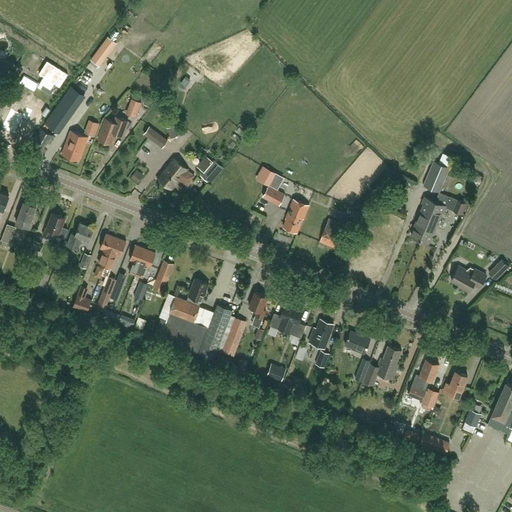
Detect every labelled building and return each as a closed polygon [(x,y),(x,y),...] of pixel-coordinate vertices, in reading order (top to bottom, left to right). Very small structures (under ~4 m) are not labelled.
[(114,42),(108,37),(91,60),(99,66),(103,61),(101,60),(114,42)] [(0,58),(0,80),(2,82),(11,64),(0,58)] [(182,84),(190,92),(204,77),(193,67),(188,72),(191,74),(182,84)] [(67,70),(64,75),(73,79),(75,74),(67,70)] [(52,112),(65,121),(84,95),(71,86),(52,112)] [(76,124),(91,130),(103,102),(88,96),(76,124)] [(139,117),(144,102),(133,98),(128,113),(139,117)] [(11,108),(1,128),(14,135),(22,118),(28,121),(33,110),(27,107),(23,114),(11,108)] [(128,120),(116,116),(114,121),(106,118),(98,138),(111,143),(115,133),(122,135),(128,120)] [(171,138),(177,136),(173,125),(167,127),(171,138)] [(162,147),(167,139),(148,126),(143,133),(162,147)] [(49,143),(54,135),(40,127),(27,148),(41,156),(46,148),(44,147),(47,142),(49,143)] [(79,160),(88,136),(71,130),(62,153),(79,160)] [(443,160),(449,163),(453,156),(446,153),(443,160)] [(188,169),(173,156),(166,165),(167,165),(163,170),(157,177),(172,189),(180,180),(186,185),(194,174),(188,169)] [(210,183),(224,167),(215,159),(201,175),(210,183)] [(447,174),(450,167),(433,159),(423,185),(435,190),(439,192),(447,174)] [(138,170),(133,179),(141,183),(146,174),(138,170)] [(279,186),(288,191),(292,183),(283,178),(279,186)] [(285,193),(269,185),(263,195),(279,204),(285,193)] [(0,207),(4,209),(9,195),(0,191),(0,207)] [(435,201),(420,238),(428,242),(441,211),(443,211),(445,206),(450,196),(439,192),(435,201)] [(411,235),(420,238),(435,201),(425,196),(422,203),(424,203),(420,212),(419,213),(418,215),(419,216),(411,235)] [(453,209),(457,200),(450,196),(445,206),(453,209)] [(283,226),(290,229),(297,232),(302,218),(303,218),(309,204),(294,198),(286,218),(283,226)] [(461,213),(466,203),(457,200),(453,209),(461,213)] [(31,220),(37,206),(25,201),(19,216),(17,223),(30,228),(33,221),(31,220)] [(65,218),(53,213),(47,228),(46,227),(43,235),(49,238),(52,230),(58,233),(57,235),(64,238),(67,229),(61,227),(65,218)] [(336,248),(345,224),(329,217),(319,241),(336,248)] [(10,243),(16,227),(7,223),(1,239),(10,243)] [(89,240),(93,228),(80,223),(76,235),(72,233),(67,244),(78,248),(82,237),(89,240)] [(106,264),(106,263),(116,236),(106,233),(100,247),(104,248),(99,262),(106,264)] [(126,240),(116,236),(106,263),(106,264),(112,267),(118,253),(121,255),(126,240)] [(32,261),(40,243),(34,240),(26,259),(32,261)] [(129,272),(136,274),(146,248),(136,244),(130,259),(133,260),(129,272)] [(147,265),(151,266),(156,252),(146,248),(136,274),(143,277),(147,265)] [(86,268),(91,255),(85,252),(80,265),(86,268)] [(492,260),(501,265),(503,259),(495,255),(492,260)] [(173,264),(164,260),(163,260),(164,261),(153,287),(162,291),(173,264)] [(486,275),(475,268),(475,269),(470,266),(466,270),(459,265),(451,279),(463,286),(462,288),(469,291),(473,283),(480,287),(486,275)] [(495,265),(489,272),(496,280),(503,273),(495,265)] [(99,266),(97,276),(104,278),(106,267),(99,266)] [(81,283),(83,276),(78,274),(75,282),(81,283)] [(187,300),(176,296),(170,312),(166,320),(161,318),(154,335),(214,358),(233,310),(218,304),(209,326),(194,320),(200,305),(199,304),(201,300),(202,300),(209,283),(195,278),(187,300)] [(124,282),(117,280),(111,296),(117,299),(124,282)] [(149,283),(141,281),(135,297),(143,299),(149,283)] [(106,307),(113,288),(105,285),(98,304),(106,307)] [(263,318),(266,310),(263,308),(268,296),(255,291),(250,305),(258,309),(255,315),(263,318)] [(92,300),(78,294),(74,305),(87,311),(92,300)] [(296,306),(285,302),(280,315),(274,313),(270,325),(301,336),(305,325),(298,322),(303,310),(295,308),(296,306)] [(241,308),(238,316),(243,318),(247,310),(241,308)] [(259,327),(263,318),(255,315),(252,324),(259,327)] [(145,329),(148,319),(140,317),(138,327),(145,329)] [(329,336),(334,323),(321,318),(317,328),(314,327),(309,342),(322,347),(327,335),(329,336)] [(232,327),(223,352),(233,356),(242,330),(232,327)] [(265,330),(258,327),(255,337),(261,339),(265,330)] [(364,353),(370,337),(350,330),(345,344),(357,349),(357,350),(364,353)] [(397,363),(401,350),(388,345),(383,358),(381,357),(377,366),(370,363),(363,381),(373,385),(378,373),(393,379),(399,364),(397,363)] [(324,367),(330,353),(321,349),(315,363),(324,367)] [(355,378),(363,381),(371,361),(363,357),(355,378)] [(241,358),(239,369),(249,370),(250,359),(241,358)] [(429,379),(433,380),(439,364),(426,359),(420,375),(416,373),(409,394),(422,399),(429,379)] [(456,370),(450,383),(446,382),(443,390),(458,397),(462,388),(462,389),(467,375),(456,370)] [(510,433),(511,427),(511,383),(506,381),(495,407),(488,424),(510,433)] [(439,392),(428,387),(422,402),(433,406),(439,392)] [(465,422),(475,426),(481,413),(471,409),(465,422)] [(415,432),(412,439),(418,442),(421,434),(415,432)] [(423,432),(419,443),(446,452),(450,442),(423,432)]
